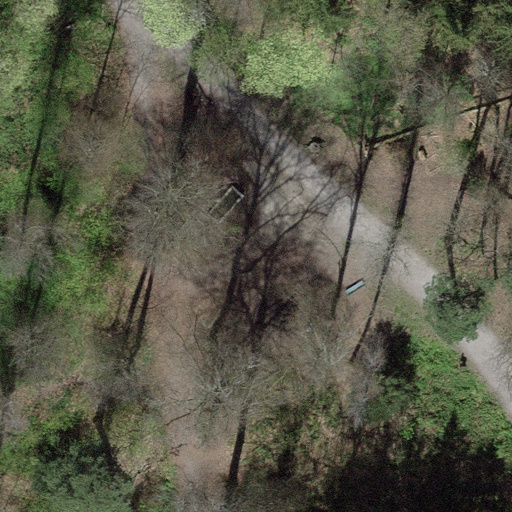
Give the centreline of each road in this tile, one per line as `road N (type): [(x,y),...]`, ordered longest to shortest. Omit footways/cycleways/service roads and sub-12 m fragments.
road 1 (track): [(144,0),(253,125),(367,218),(511,375)]
road 2 (track): [(193,511),(116,92),(112,0)]
